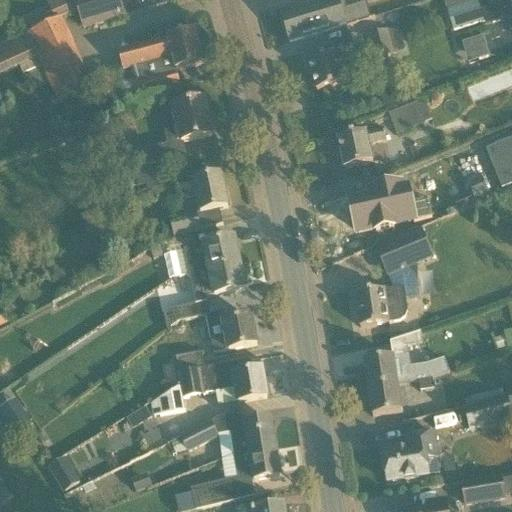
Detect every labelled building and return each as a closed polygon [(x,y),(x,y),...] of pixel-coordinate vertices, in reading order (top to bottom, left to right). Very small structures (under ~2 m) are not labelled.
[(119,0),(56,0),(47,5),(55,21),(77,12),(83,31),(125,18),(119,0)] [(339,0),(300,12),(281,18),(289,44),(329,32),(360,23),(356,8),(343,12),(339,0)] [(478,2),(447,13),(454,33),(484,23),(478,2)] [(0,77),(19,69),(30,94),(50,85),(59,106),(88,93),(56,23),(0,48),(0,77)] [(393,56),(393,55),(405,52),(401,37),(389,40),(387,32),(368,37),(374,61),(393,56)] [(195,33),(118,53),(123,72),(133,69),(137,82),(126,85),(130,100),(180,87),(176,73),(203,66),(195,33)] [(340,68),(357,64),(368,60),(361,38),(318,51),(320,60),(309,63),(317,93),(344,85),(340,68)] [(481,38),(458,43),(463,65),(486,59),(481,38)] [(393,93),(380,98),(385,110),(398,105),(393,93)] [(181,145),(193,142),(212,138),(205,103),(173,110),(181,145)] [(417,107),(388,119),(396,138),(425,127),(422,121),(417,107)] [(94,126),(86,130),(89,138),(97,134),(94,126)] [(344,172),(364,167),(373,165),(368,146),(386,142),(383,131),(337,141),(344,172)] [(431,132),(399,143),(406,164),(439,153),(431,132)] [(511,136),(492,144),(508,183),(511,181),(511,136)] [(133,171),(165,164),(161,148),(130,155),(133,171)] [(175,183),(165,186),(170,208),(180,206),(179,202),(196,198),(200,216),(208,214),(228,210),(221,178),(201,182),(177,188),(175,183)] [(480,178),(467,183),(474,201),(487,195),(480,178)] [(383,198),(352,205),(359,234),(375,230),(376,233),(394,229),(393,227),(414,222),(414,225),(433,221),(429,203),(410,207),(407,193),(404,194),(403,190),(382,195),(383,198)] [(511,213),(501,218),(511,242),(511,241),(511,213)] [(196,216),(171,221),(174,238),(200,233),(196,216)] [(387,276),(432,258),(421,232),(376,251),(387,276)] [(191,237),(161,246),(161,248),(164,257),(165,258),(184,252),(195,249),(191,237)] [(234,241),(201,248),(204,259),(186,263),(189,277),(240,266),(234,241)] [(179,323),(205,318),(210,317),(206,299),(214,298),(245,292),(240,266),(189,277),(196,307),(176,311),(163,313),(167,333),(179,323)] [(407,314),(403,289),(355,297),(360,330),(400,323),(405,320),(407,314)] [(210,317),(205,318),(210,343),(213,357),(257,348),(251,320),(224,326),(221,315),(210,317)] [(503,337),(493,341),(497,352),(506,349),(503,337)] [(177,367),(164,370),(168,394),(180,386),(178,375),(204,371),(202,355),(176,360),(177,367)] [(368,391),(368,392),(397,387),(393,359),(364,364),(364,365),(366,365),(370,391),(368,391)] [(168,397),(152,407),(154,419),(184,414),(182,402),(206,398),(205,396),(213,395),(235,391),(238,405),(247,404),(267,400),(262,373),(260,360),(259,361),(236,365),(204,371),(178,375),(180,386),(168,394),(168,397)] [(428,367),(412,370),(414,385),(432,382),(449,375),(444,362),(428,367)] [(432,382),(419,384),(420,394),(434,392),(432,382)] [(368,392),(369,392),(370,392),(374,418),(373,418),(373,419),(402,415),(397,387),(368,392)] [(511,420),(507,401),(465,412),(471,433),(511,422),(511,420)] [(146,411),(127,422),(133,431),(151,419),(146,411)] [(23,415),(8,425),(17,438),(32,428),(23,415)] [(249,455),(275,451),(270,422),(228,429),(233,457),(249,455)] [(177,457),(188,453),(216,439),(209,424),(170,445),(177,457)] [(387,484),(407,481),(429,478),(426,462),(437,461),(434,435),(406,440),(407,448),(397,450),(398,453),(383,456),(387,484)] [(279,480),(275,451),(249,455),(251,467),(235,470),(238,486),(279,480)] [(502,481),(462,487),(465,507),(505,501),(505,499),(511,497),(511,480),(502,482),(502,481)] [(229,482),(191,492),(192,496),(176,500),(178,511),(200,511),(235,504),(229,482)] [(0,509),(10,500),(0,488),(0,509)] [(447,511),(446,502),(416,507),(417,511),(409,511),(447,511)]
